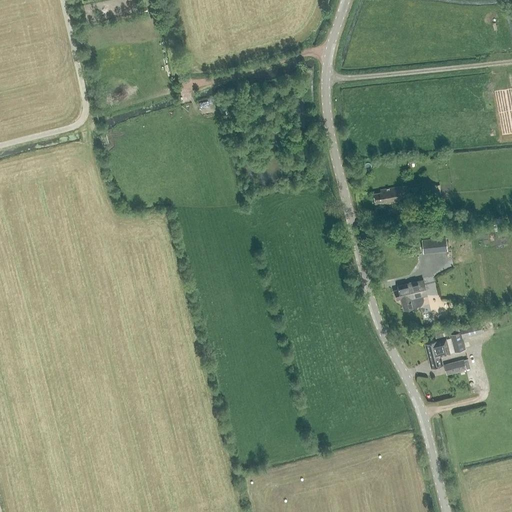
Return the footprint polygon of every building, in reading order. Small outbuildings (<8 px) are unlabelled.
[(436,185),(409,189),(412,207),(439,202),(436,185)] [(381,204),(403,200),(400,187),(378,191),(379,192),(374,193),(376,203),(380,202),(381,204)] [(446,239),(421,241),(423,254),(447,252),(446,239)] [(399,290),(395,291),(397,299),(402,298),(405,308),(405,311),(418,308),(419,307),(420,307),(420,306),(421,306),(421,305),(422,305),(422,304),(423,304),(423,303),(423,302),(423,301),(424,300),(424,299),(423,299),(423,297),(428,296),(424,280),(411,283),(398,286),(399,290)] [(435,320),(431,310),(425,312),(428,322),(435,320)] [(449,335),(453,353),(466,350),(463,338),(483,333),(480,321),(434,333),(436,339),(449,335)] [(449,354),(445,338),(436,341),(436,340),(425,343),(431,368),(443,365),(440,356),(449,354)] [(464,361),(444,366),(447,376),(466,370),(464,361)]
